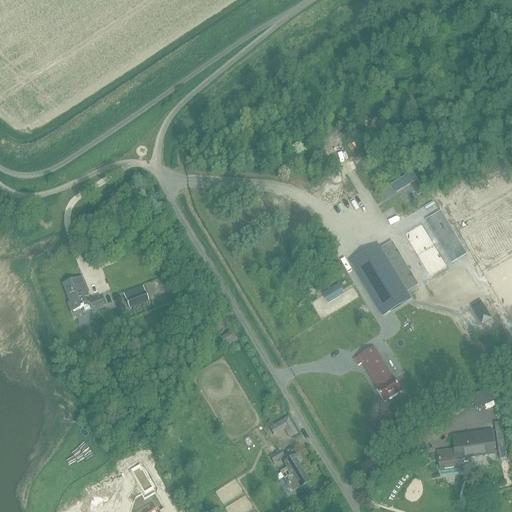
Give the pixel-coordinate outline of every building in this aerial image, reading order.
[(330,147),(322,151),(333,171),(341,167),(330,147)] [(413,172),(391,185),(396,193),(410,185),(417,197),(424,192),(417,181),(418,181),(413,172)] [(453,255),(459,251),(462,249),(440,213),(431,218),(453,255)] [(377,247),(351,263),(365,287),(381,313),(383,317),(409,301),(407,297),(406,296),(391,272),(377,247)] [(92,312),(104,307),(100,296),(88,301),(89,302),(86,303),(83,294),(87,292),(81,276),(62,284),(73,311),(87,306),(90,305),(92,312)] [(325,295),(324,295),(328,303),(343,294),(338,287),(325,295)] [(144,291),(125,299),(129,309),(148,301),(144,291)] [(482,323),(491,318),(480,301),(471,306),(482,323)] [(222,345),(231,338),(225,329),(216,335),(222,345)] [(384,403),(402,392),(394,379),(393,380),(373,348),(354,359),(358,366),(362,363),(378,389),(376,390),(384,403)] [(291,438),(299,433),(289,416),(270,427),(274,435),(285,428),(291,438)] [(501,423),(494,424),(500,459),(507,458),(501,423)] [(456,460),(495,454),(491,430),(453,436),(455,450),(438,452),(441,472),(458,470),(456,460)] [(270,457),(273,462),(284,456),(281,451),(270,457)] [(287,468),(281,471),(294,492),(300,488),(309,482),(301,469),(301,470),(297,463),(302,460),(298,454),(293,457),(284,463),(287,468)] [(281,491),(288,488),(278,469),(272,472),(281,491)]
